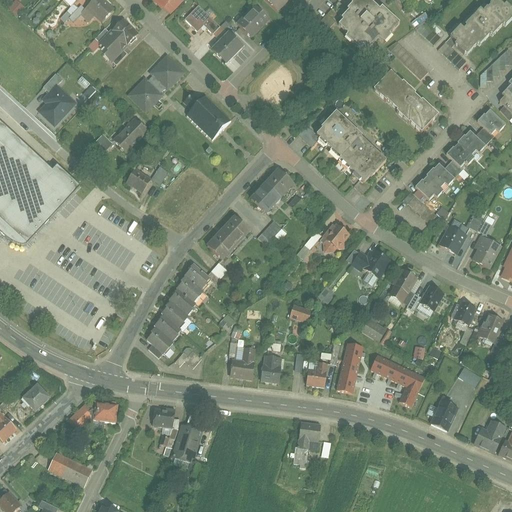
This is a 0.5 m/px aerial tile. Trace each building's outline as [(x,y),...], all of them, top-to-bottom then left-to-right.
[(15,18),(24,9),(14,0),(5,10),(15,18)] [(95,18),(100,24),(113,11),(101,0),(96,0),(85,11),(80,17),(88,25),(95,18)] [(150,0),(162,11),(172,0),(150,0)] [(262,0),(276,14),(290,0),(262,0)] [(352,0),(349,5),(350,6),(345,11),(347,12),(340,20),(339,21),(341,23),(337,27),(336,28),(346,37),(344,40),(351,46),(353,43),(364,54),(377,41),(382,46),(390,38),(388,36),(398,26),(380,9),(378,12),(366,0),(352,0)] [(482,14),(479,11),(464,27),(465,28),(462,32),(459,29),(450,38),(456,44),(454,47),(466,57),(477,46),(479,48),(490,36),(492,38),(503,26),(505,28),(511,20),(511,12),(505,5),(502,8),(494,0),(482,14)] [(80,17),(85,11),(81,7),(69,20),(73,24),(80,17)] [(203,27),(213,36),(219,29),(198,8),(185,21),(197,33),(203,27)] [(236,26),(251,41),(268,23),(253,8),(236,26)] [(339,21),(340,20),(331,11),(319,24),(327,32),(334,24),(337,27),(341,23),(339,21)] [(102,57),(110,65),(139,36),(123,21),(100,45),(107,52),(102,57)] [(440,39),(424,24),(416,32),(433,47),(440,39)] [(220,28),(219,29),(213,36),(216,39),(224,31),(220,28)] [(210,51),(225,66),(243,48),(227,34),(210,51)] [(456,44),(450,38),(437,52),(459,71),(466,63),(451,50),(454,47),(456,44)] [(428,73),(396,44),(385,50),(421,82),(428,73)] [(508,51),(480,77),(480,88),(486,88),(486,82),(493,82),(493,77),(499,77),(499,72),(505,72),(505,66),(511,66),(511,54),(508,51)] [(129,98),(146,114),(162,98),(159,95),(164,90),(167,92),(183,76),(166,60),(150,76),(152,78),(147,83),(145,81),(129,98)] [(407,125),(408,123),(420,135),(437,117),(424,105),(421,102),(420,103),(414,97),(415,95),(404,86),(402,83),(400,84),(389,73),(372,91),(384,103),(385,102),(396,112),(395,113),(407,125)] [(511,79),(507,84),(510,87),(501,96),(503,98),(499,103),(504,108),(511,115),(511,79)] [(77,103),(58,86),(36,110),(55,128),(77,103)] [(205,98),(200,103),(193,96),(183,106),(191,113),(186,118),(212,143),(231,123),(205,98)] [(511,119),(511,115),(504,108),(499,113),(509,122),(511,119)] [(483,116),(477,123),(483,129),(491,137),(496,132),(498,134),(505,127),(489,112),(484,117),(483,116)] [(370,179),(385,163),(359,139),(361,138),(335,114),(319,130),(321,131),(316,136),(315,137),(319,140),(339,159),(337,161),(359,182),(363,185),(365,183),(369,179),(370,179)] [(55,161),(51,165),(0,116),(0,236),(5,241),(16,247),(25,247),(58,212),(76,193),(82,186),(55,161)] [(114,142),(128,155),(148,134),(134,121),(114,142)] [(315,137),(316,136),(306,128),(298,137),(311,148),(319,140),(315,137)] [(491,137),(483,129),(475,138),(485,147),(493,138),(491,137)] [(452,149),(446,156),(452,162),(460,169),(464,164),(467,167),(474,159),(470,156),(475,152),(478,155),(485,147),(475,138),(469,133),(464,138),(463,137),(456,145),(458,146),(453,150),(452,149)] [(89,145),(99,156),(110,145),(100,135),(89,145)] [(460,169),(452,162),(443,171),(454,181),(462,172),(460,169)] [(421,182),(414,190),(428,202),(433,197),(436,200),(443,193),(439,190),(443,186),(447,189),(454,181),(443,171),(438,167),(433,172),(432,170),(425,178),(426,179),(422,183),(421,182)] [(294,185),(278,170),(251,199),(267,214),(294,185)] [(127,183),(142,193),(151,180),(136,171),(127,183)] [(167,209),(184,220),(193,206),(187,202),(196,187),(186,180),(167,209)] [(363,185),(359,182),(354,188),(363,196),(370,188),(365,183),(363,185)] [(437,218),(410,193),(403,201),(430,226),(437,218)] [(250,232),(234,217),(207,246),(223,261),(250,232)] [(278,242),(286,233),(272,221),(255,239),(264,247),(273,237),(278,242)] [(350,237),(335,225),(320,243),(322,245),(323,255),(333,254),(335,255),(338,251),(344,251),(343,245),(350,237)] [(440,245),(455,253),(464,236),(449,228),(440,245)] [(310,252),(321,238),(315,233),(304,247),(310,252)] [(473,261),(490,269),(501,247),(484,239),(473,261)] [(511,246),(502,269),(504,270),(500,279),(511,284),(511,283),(511,246)] [(353,263),(359,255),(354,251),(345,263),(351,267),(353,263)] [(363,271),(379,282),(391,263),(372,251),(368,257),(361,252),(359,255),(353,263),(363,270),(363,271)] [(208,272),(218,281),(225,272),(216,264),(208,272)] [(151,335),(147,340),(163,354),(173,344),(171,342),(180,331),(177,329),(186,318),(185,316),(194,306),(192,304),(202,294),(200,292),(209,282),(193,267),(189,272),(184,278),(186,279),(181,285),(176,290),(178,292),(174,297),(169,302),(170,304),(166,309),(161,314),(164,317),(159,322),(155,327),(157,329),(151,335)] [(409,294),(416,281),(401,272),(392,286),(394,287),(388,298),(402,306),(403,304),(409,294)] [(323,287),(315,299),(324,306),(332,294),(323,287)] [(418,306),(433,315),(444,297),(429,288),(421,301),(418,306)] [(413,296),(409,294),(403,304),(407,307),(413,296)] [(421,301),(413,296),(407,307),(406,309),(414,314),(418,306),(421,301)] [(476,311),(460,304),(453,321),(469,328),(476,311)] [(302,324),(305,311),(288,306),(285,319),(302,324)] [(385,330),(374,324),(377,320),(368,315),(357,333),(376,344),(385,330)] [(503,323),(488,317),(484,326),(481,325),(476,338),(494,346),(496,341),(503,323)] [(504,345),(496,341),(494,346),(491,353),(498,357),(504,345)] [(362,350),(345,347),(335,393),(352,397),(362,350)] [(176,359),(191,370),(200,359),(185,348),(176,359)] [(411,359),(422,360),(423,349),(413,348),(411,359)] [(234,361),(233,377),(252,379),(255,350),(246,349),(244,362),(234,361)] [(279,383),(282,359),(266,357),(263,382),(279,383)] [(425,380),(377,357),(370,372),(406,389),(399,404),(411,410),(425,380)] [(309,372),(307,385),(325,387),(327,365),(320,364),(319,373),(309,372)] [(456,378),(473,389),(479,379),(462,368),(456,378)] [(36,388),(21,401),(33,414),(47,401),(36,388)] [(433,424),(448,430),(458,408),(442,402),(433,424)] [(93,420),(93,422),(115,425),(117,407),(95,404),(95,408),(90,408),(88,410),(84,406),(67,423),(77,433),(92,418),(93,420)] [(171,428),(174,412),(157,410),(154,426),(171,428)] [(0,440),(3,444),(16,432),(0,413),(0,440)] [(487,432),(482,430),(476,443),(495,452),(506,428),(492,422),(487,432)] [(298,447),(308,448),(308,442),(317,443),(319,426),(301,424),(298,447)] [(174,457),(191,462),(201,432),(183,427),(174,457)] [(511,431),(511,432),(501,454),(511,459),(511,431)] [(319,459),(327,459),(328,444),(320,443),(319,459)] [(56,455),(48,472),(83,488),(91,472),(56,455)] [(0,509),(2,511),(15,511),(20,508),(5,492),(0,495),(0,509)] [(44,508),(51,511),(57,511),(59,509),(42,500),(38,507),(44,510),(44,508)]
